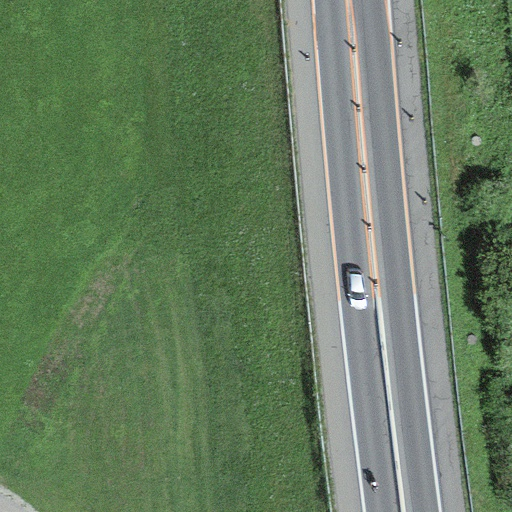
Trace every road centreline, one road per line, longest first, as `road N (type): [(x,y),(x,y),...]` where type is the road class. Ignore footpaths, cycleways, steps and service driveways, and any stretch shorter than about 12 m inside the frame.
road 1 (trunk): [(327,0),(379,511)]
road 2 (trunk): [(425,511),(374,0)]
